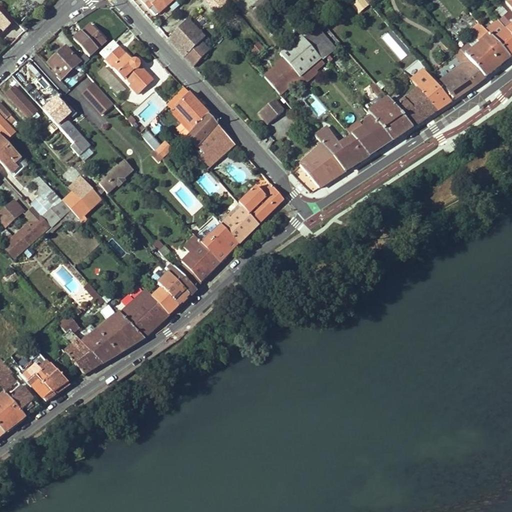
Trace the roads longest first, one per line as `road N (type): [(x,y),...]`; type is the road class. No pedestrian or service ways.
road 1 (residential): [(0,450),(167,333),(309,209)]
road 2 (residential): [(309,209),(121,0)]
road 3 (residential): [(309,209),(511,74)]
